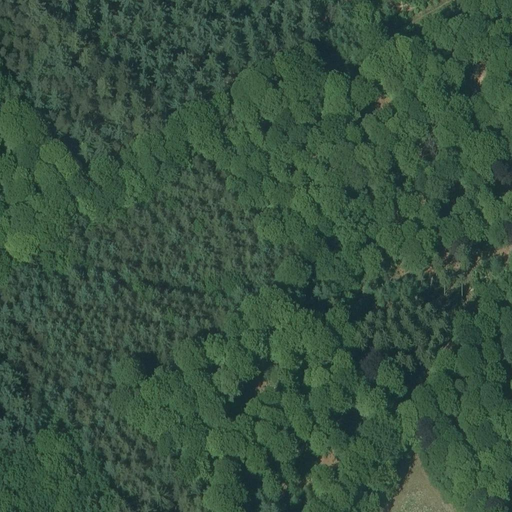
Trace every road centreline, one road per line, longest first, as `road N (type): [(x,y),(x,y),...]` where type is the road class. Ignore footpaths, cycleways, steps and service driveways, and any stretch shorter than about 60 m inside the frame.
road 1 (track): [(0,260),(394,33),(476,89),(511,129)]
road 2 (track): [(511,250),(298,300),(223,304),(0,279)]
road 3 (track): [(342,511),(391,439),(377,400),(298,300)]
